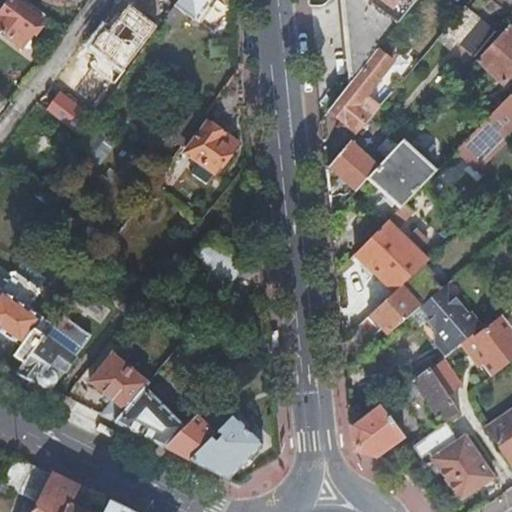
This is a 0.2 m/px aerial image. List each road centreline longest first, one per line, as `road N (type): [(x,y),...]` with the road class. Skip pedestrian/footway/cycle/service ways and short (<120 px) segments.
road 1 (primary): [(270,0),(313,429),(327,498)]
road 2 (tertiary): [(0,413),(188,511)]
road 3 (residential): [(0,139),(108,0)]
